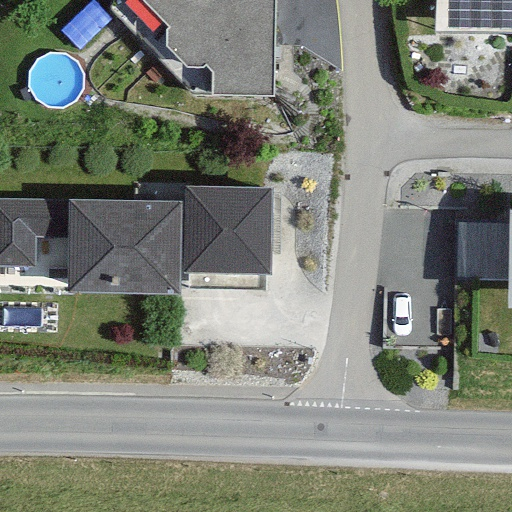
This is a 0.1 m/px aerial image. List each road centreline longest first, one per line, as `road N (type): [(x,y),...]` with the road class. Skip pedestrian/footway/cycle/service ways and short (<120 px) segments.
road 1 (tertiary): [(338,434),(0,428)]
road 2 (residential): [(350,157),(338,434)]
road 3 (tertiary): [(511,437),(338,434)]
road 4 (residential): [(511,161),(350,157)]
road 5 (residential): [(353,0),(350,157)]
